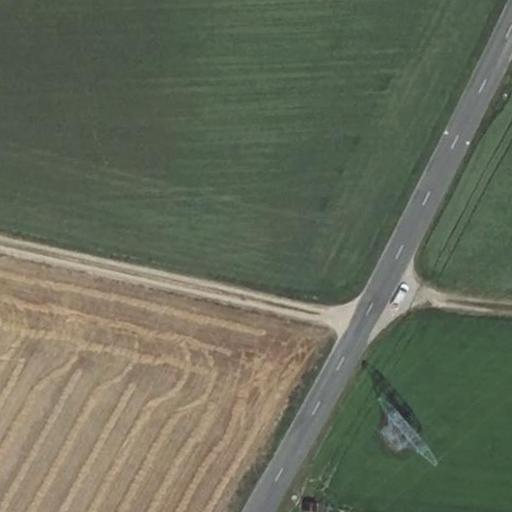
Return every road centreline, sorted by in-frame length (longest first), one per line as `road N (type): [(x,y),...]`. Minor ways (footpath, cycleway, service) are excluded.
road 1 (tertiary): [(511,19),(362,324),(256,511)]
road 2 (track): [(362,324),(0,232)]
